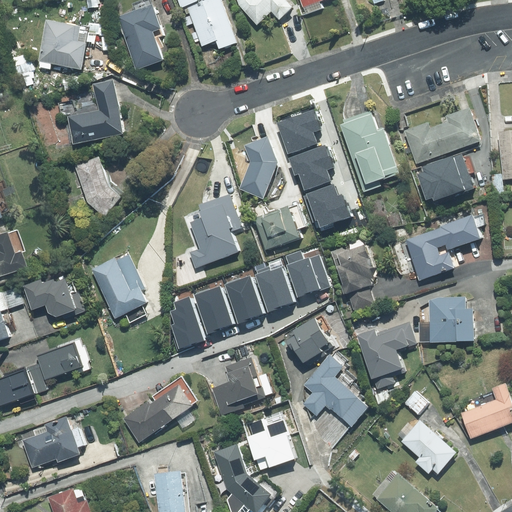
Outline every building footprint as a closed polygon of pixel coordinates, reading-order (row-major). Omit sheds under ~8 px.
[(181,0),(184,9),(190,7),(211,0),(181,0)] [(211,0),(190,7),(204,48),(220,43),(222,50),(242,43),(226,0),(211,0)] [(240,0),(244,7),(262,25),(277,11),(287,21),(301,7),(293,0),(240,0)] [(161,5),(125,17),(142,71),(169,62),(159,33),(169,30),(161,5)] [(88,27),(49,18),(42,68),(55,70),(56,65),(89,69),(92,43),(86,43),(88,27)] [(65,118),(70,143),(76,142),(77,146),(133,135),(122,80),(100,84),(105,110),(65,118)] [(433,121),(408,129),(419,163),(425,161),(470,146),(486,140),(475,108),(440,120),(442,124),(435,127),(433,121)] [(314,109),(276,122),(287,154),(317,144),(313,132),(321,129),(314,109)] [(377,110),(344,121),(367,193),(387,186),(385,180),(406,174),(391,128),(384,130),(377,110)] [(511,178),(511,130),(503,131),(507,179),(511,178)] [(284,161),(273,135),(248,146),(255,160),(243,189),(269,200),(284,161)] [(325,143),(287,157),(294,177),(299,175),(304,190),(330,181),(326,169),(333,166),(325,143)] [(470,146),(425,161),(428,173),(422,175),(431,201),(437,200),(439,207),(486,191),(470,146)] [(106,158),(79,166),(94,206),(111,214),(128,195),(115,185),(106,158)] [(338,197),(333,184),(303,195),(313,223),(317,222),(319,228),(353,216),(345,194),(338,197)] [(244,231),(230,195),(190,209),(204,250),(194,254),(199,267),(242,251),(236,234),(244,231)] [(296,210),(295,207),(259,218),(268,249),(305,237),(302,228),(310,226),(305,208),(296,210)] [(488,237),(480,214),(444,225),(445,228),(410,239),(423,280),(460,268),(455,251),(445,254),(442,247),(451,244),(452,249),(488,237)] [(11,251),(4,227),(0,228),(0,273),(25,265),(19,248),(11,251)] [(373,243),(339,252),(350,292),(377,285),(374,275),(381,272),(373,243)] [(286,265),(298,299),(332,287),(320,254),(304,259),(301,251),(285,256),(288,264),(286,265)] [(114,257),(90,269),(113,318),(148,302),(142,290),(145,289),(127,252),(115,259),(114,257)] [(255,275),(268,314),(296,305),(283,266),(270,270),(269,266),(256,271),(257,274),(255,275)] [(224,284),(238,323),(264,314),(250,275),(224,284)] [(84,290),(78,293),(72,278),(63,281),(62,277),(50,281),(49,277),(28,284),(37,309),(51,304),(56,318),(78,310),(79,313),(90,308),(84,290)] [(21,285),(0,292),(0,340),(15,336),(6,310),(27,302),(21,285)] [(194,294),(208,334),(234,325),(220,285),(194,294)] [(180,350),(207,340),(192,295),(173,301),(176,309),(170,311),(174,324),(171,325),(180,350)] [(471,308),(471,296),(442,297),(432,300),(431,321),(422,321),(422,341),(464,342),(465,340),(481,340),(482,309),(471,308)] [(401,380),(398,372),(411,368),(405,349),(421,343),(413,316),(407,318),(403,304),(358,318),(377,379),(380,387),(401,380)] [(336,328),(325,312),(291,331),(293,334),(283,344),(294,353),(302,347),(310,362),(330,351),(328,347),(338,343),(333,330),(336,328)] [(81,340),(41,355),(50,379),(90,364),(81,340)] [(238,347),(243,360),(229,365),(234,380),(215,386),(222,408),(268,392),(256,355),(252,357),(248,344),(238,347)] [(360,377),(348,367),(349,366),(334,353),(307,384),(314,391),(304,402),(320,415),(329,405),(355,427),(374,405),(362,394),(368,387),(358,378),(360,377)] [(43,366),(0,379),(0,399),(3,408),(51,392),(43,366)] [(203,399),(186,374),(154,396),(156,400),(127,420),(143,443),(178,419),(186,430),(200,420),(193,410),(200,405),(199,403),(203,399)] [(511,425),(511,384),(511,382),(495,387),(499,399),(463,412),(473,439),(511,425)] [(432,403),(418,390),(406,403),(420,416),(432,403)] [(77,429),(74,416),(49,423),(52,431),(25,439),(34,469),(62,460),(63,462),(88,454),(85,446),(89,445),(84,427),(77,429)] [(461,451),(424,418),(406,442),(424,455),(419,462),(435,474),(438,469),(444,474),(461,451)] [(253,473),(244,442),(218,452),(232,489),(258,511),(262,511),(278,493),(253,473)] [(192,511),(188,470),(160,472),(163,511),(192,511)] [(375,495),(380,499),(395,511),(440,511),(444,508),(403,471),(401,474),(396,470),(375,495)] [(81,489),(80,486),(52,495),(57,511),(96,511),(88,486),(81,489)]
